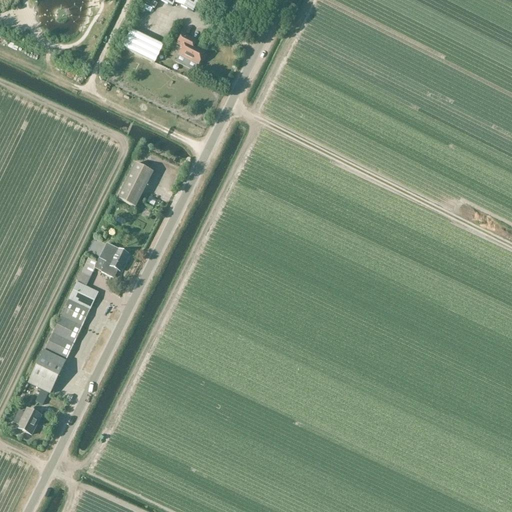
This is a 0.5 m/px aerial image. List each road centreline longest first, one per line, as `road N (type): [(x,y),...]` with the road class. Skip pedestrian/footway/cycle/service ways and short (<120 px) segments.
road 1 (unclassified): [(28,511),(284,0)]
road 2 (unknown): [(511,246),(229,105)]
